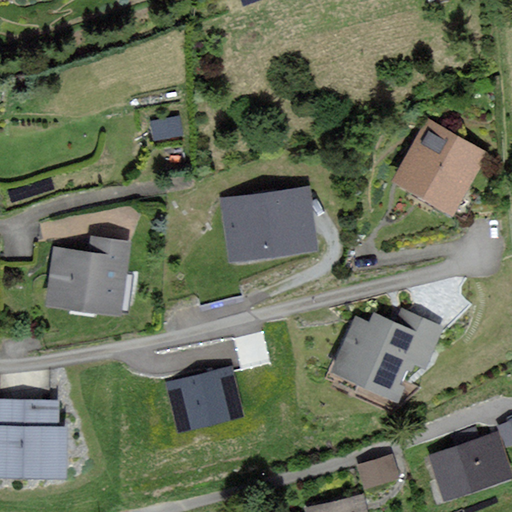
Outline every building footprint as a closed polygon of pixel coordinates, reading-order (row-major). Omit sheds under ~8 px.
[(489,154),(428,121),(395,183),(456,215),(489,154)] [(224,200),(233,264),(317,253),(308,189),(224,200)] [(131,242),(94,237),(92,253),(56,249),(49,305),(122,315),(131,242)] [(444,327),(403,310),(397,324),(375,314),(371,324),(357,318),(334,370),(399,398),(415,362),(426,367),(444,327)] [(178,430),(245,416),(234,364),(167,378),(178,430)] [(69,427),(60,427),(61,403),(0,401),(0,475),(68,477),(69,427)] [(511,440),(511,420),(500,425),(507,442),(511,440)] [(432,454),(444,497),(497,481),(485,439),(432,454)] [(390,456),(360,466),(366,485),(396,475),(390,456)] [(306,507),(306,511),(368,511),(365,495),(306,507)]
